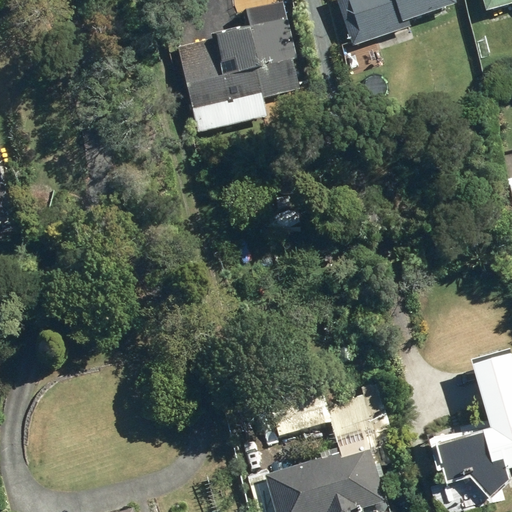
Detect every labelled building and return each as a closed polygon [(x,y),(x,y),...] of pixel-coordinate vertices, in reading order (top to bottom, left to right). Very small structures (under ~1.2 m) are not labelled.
[(338,0),(353,42),(459,7),(456,0),(338,0)] [(511,0),(480,0),(482,9),(511,2),(511,0)] [(213,45),(187,47),(191,103),(294,96),(288,8),(249,11),(250,30),(212,33),(213,45)] [(511,485),(511,473),(509,466),(511,464),(511,351),(510,347),(465,362),(499,460),(486,456),(483,430),(428,435),(446,487),(474,478),(479,476),(486,494),(511,485)] [(363,446),(344,446),(344,466),(363,467),(363,446)] [(396,511),(380,469),(338,485),(328,459),(260,485),(270,511),(396,511)]
